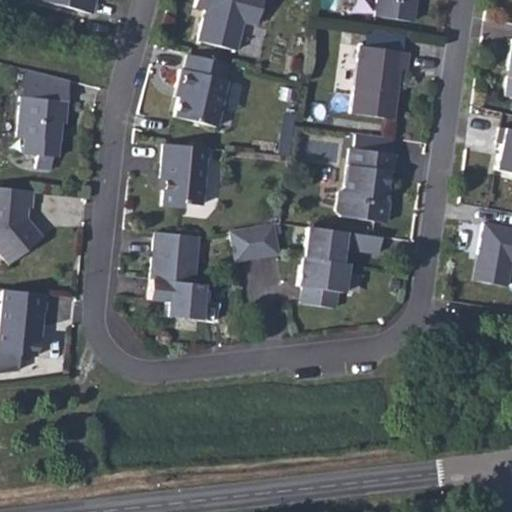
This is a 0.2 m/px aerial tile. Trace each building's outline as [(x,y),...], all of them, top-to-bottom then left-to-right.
[(45,0),(43,9),(100,24),(103,13),(97,12),(98,6),(100,0),(45,0)] [(275,0),(209,0),(205,16),(216,18),(216,19),(218,20),(217,27),(214,27),(209,50),(248,59),(254,30),(267,33),(275,0)] [(429,0),(360,0),(361,0),(390,5),(387,27),(424,33),(429,0)] [(511,39),(510,39),(505,70),(510,71),(509,77),(504,76),(502,97),(511,98),(511,39)] [(421,63),(371,56),(360,124),(404,130),(407,107),(404,106),(405,101),(409,98),(411,81),(418,82),(421,63)] [(238,71),(197,62),(193,78),(191,77),(186,95),(190,96),(188,105),(183,124),(226,134),(237,88),(234,87),(238,71)] [(66,81),(22,68),(13,137),(21,138),(19,153),(34,154),(32,168),(47,170),(49,156),(54,157),(58,123),(61,123),(66,81)] [(511,130),(499,127),(487,169),(511,175),(511,130)] [(364,143),(361,158),(400,164),(402,149),(364,143)] [(215,157),(172,151),(167,185),(171,186),(170,198),(168,214),(186,216),(187,211),(207,214),(215,157)] [(349,226),(394,232),(397,210),(393,209),(395,198),(397,182),(401,182),(403,164),(400,164),(361,158),(358,158),(353,197),(347,201),(344,220),(349,226)] [(52,248),(43,237),(38,237),(34,232),(37,230),(38,219),(42,219),(44,202),(0,197),(0,251),(19,275),(52,248)] [(511,228),(483,222),(471,281),(504,288),(510,263),(511,263),(511,228)] [(286,237),(283,238),(285,249),(292,249),(290,238),(286,237)] [(283,238),(239,245),(244,273),(287,266),(285,249),(283,238)] [(389,265),(391,249),(318,241),(315,272),(316,272),(315,280),(312,279),(309,300),(315,301),(314,318),(348,322),(350,305),(355,305),(358,277),(351,276),(353,256),(360,257),(359,262),(389,265)] [(200,296),(206,249),(163,244),(161,262),(163,262),(162,269),(160,269),(157,290),(158,291),(155,311),(174,313),(172,328),(217,334),(219,321),(214,320),(216,303),(210,302),(210,297),(200,296)] [(54,306),(10,302),(4,364),(44,368),(47,338),(50,338),(51,322),(52,322),(54,306)]
